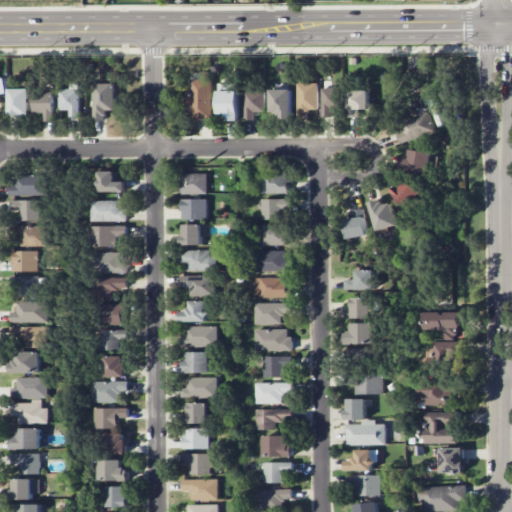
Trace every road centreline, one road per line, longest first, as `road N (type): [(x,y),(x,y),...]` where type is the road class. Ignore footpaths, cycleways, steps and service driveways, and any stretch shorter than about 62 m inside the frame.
road 1 (secondary): [(496,26),(0,28)]
road 2 (tertiary): [(502,511),(496,26)]
road 3 (residential): [(154,27),(157,511)]
road 4 (residential): [(323,511),(319,144)]
road 5 (residential): [(319,144),(0,146)]
road 6 (residential): [(320,178),(367,176),(378,161),(369,146),(319,144)]
